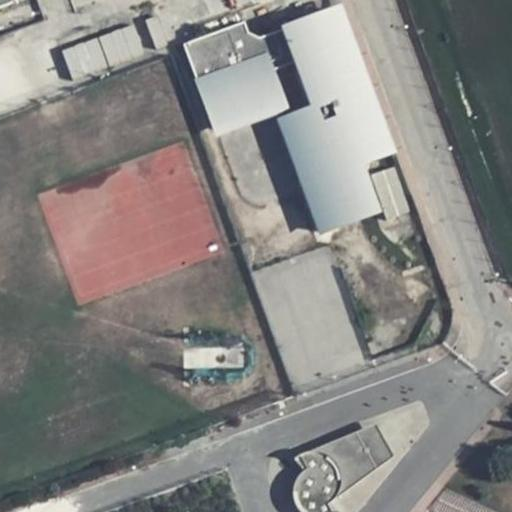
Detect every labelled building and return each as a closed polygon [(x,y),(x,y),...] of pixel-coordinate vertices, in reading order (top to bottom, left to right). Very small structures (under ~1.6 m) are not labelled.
[(238,0),(243,12),(273,0),(238,0)] [(373,159),(320,22),(288,33),(272,21),(267,11),(153,55),(186,141),(240,121),(253,86),(250,78),(280,67),(299,115),(264,129),(307,239),(354,221),(340,183),(347,168),(373,159)] [(78,46),(67,51),(77,74),(88,69),(78,46)] [(381,218),(409,211),(397,164),(370,171),(381,218)] [(296,458),(304,472),(297,480),(293,493),(295,505),(299,511),(333,511),(329,505),(394,457),(379,426),(296,458)]
